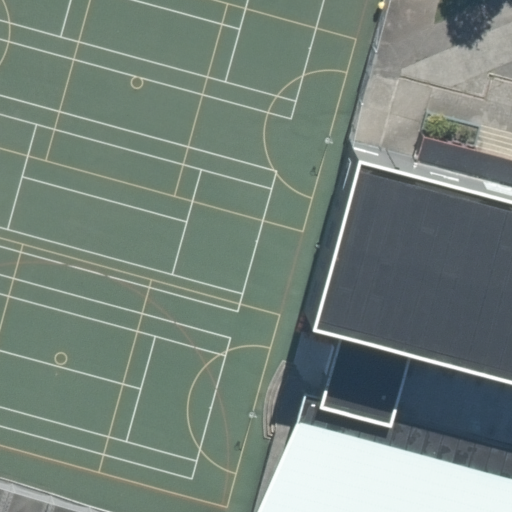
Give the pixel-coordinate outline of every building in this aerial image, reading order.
[(511,147),(417,122),(410,148),(511,175),(511,147)] [(345,130),(298,302),(335,312),(406,331),(511,360),(511,175),(410,148),(345,130)] [(406,331),(335,312),(316,382),(313,391),(383,411),(386,401),(406,331)] [(511,360),(406,331),(386,401),(511,436),(511,360)] [(511,511),(511,436),(386,401),(383,411),(313,391),(316,382),(298,377),(290,406),(238,511),(511,511)]
